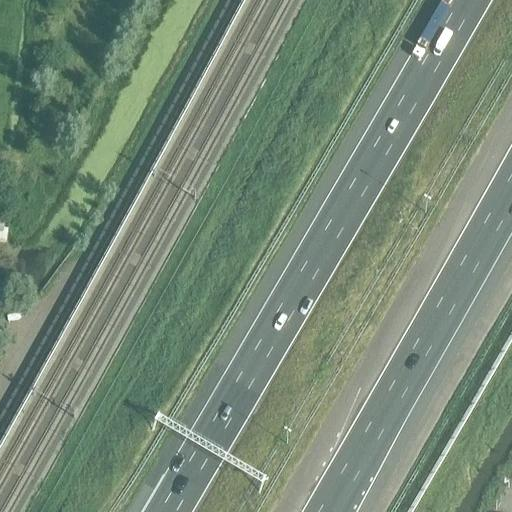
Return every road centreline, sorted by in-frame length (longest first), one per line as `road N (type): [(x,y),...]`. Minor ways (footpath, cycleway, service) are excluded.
road 1 (motorway): [(470,0),(170,511)]
road 2 (unclassified): [(0,419),(227,0)]
road 3 (motorway): [(326,511),(511,195)]
